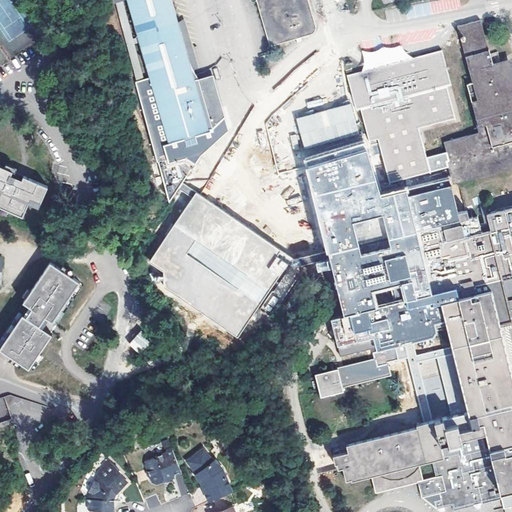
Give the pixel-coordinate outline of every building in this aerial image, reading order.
[(113,0),(170,203),(180,188),(185,181),(191,173),(195,167),(185,160),(168,165),(162,144),(145,86),(152,84),(151,79),(144,81),(133,42),(139,40),(138,36),(132,37),(121,0),(113,0)] [(180,34),(177,22),(175,16),(170,0),(127,0),(138,35),(138,36),(139,40),(151,79),(152,84),(169,142),(179,139),(208,131),(211,130),(210,127),(212,126),(225,117),(218,95),(214,82),(200,86),(198,81),(194,82),(191,71),(180,34)] [(255,0),(269,46),(296,38),(297,43),(302,41),(300,37),(308,34),(311,34),(313,32),(314,31),(315,29),(316,28),(315,26),(314,20),(307,0),(255,0)] [(440,0),(434,1),(436,12),(460,6),(458,0),(440,0)] [(185,18),(177,22),(180,34),(191,71),(199,68),(185,18)] [(475,24),(452,30),(468,87),(463,88),(476,137),(442,146),(444,152),(448,168),(453,186),(511,170),(511,88),(506,67),(489,72),(475,24)] [(431,173),(427,157),(420,130),(460,120),(442,51),(387,65),(347,75),(356,112),(362,111),(370,142),(379,140),(390,183),(431,173)] [(213,76),(198,81),(200,86),(214,82),(213,76)] [(322,140),(328,159),(348,152),(343,134),(336,114),(316,120),(322,140)] [(169,142),(162,144),(168,165),(185,160),(179,139),(169,142)] [(381,201),(367,147),(348,152),(328,159),(307,165),(328,252),(330,260),(344,313),(354,311),(353,305),(369,301),(371,313),(427,300),(427,297),(432,296),(429,284),(417,234),(458,224),(456,216),(449,188),(408,198),(407,194),(381,201)] [(431,173),(448,168),(444,152),(427,157),(431,173)] [(13,171),(0,164),(0,206),(23,216),(31,198),(41,202),(48,186),(24,175),(22,179),(11,174),(13,171)] [(24,175),(13,171),(11,174),(22,179),(24,175)] [(191,196),(196,189),(185,181),(180,188),(191,196)] [(201,193),(196,189),(191,196),(149,258),(163,268),(163,283),(238,335),(257,306),(285,269),(293,259),(295,257),(211,200),(201,193)] [(511,207),(492,212),(492,214),(488,215),(485,220),(488,232),(480,234),(476,219),(467,221),(465,214),(456,216),(458,224),(417,234),(429,284),(432,296),(427,297),(427,300),(371,313),(369,301),(353,305),(354,311),(344,313),(334,315),(343,354),(446,330),(450,348),(429,353),(431,360),(452,355),(470,429),(457,432),(455,425),(442,428),(441,419),(414,426),(415,430),(412,430),(409,427),(403,423),(396,421),(392,421),(383,422),(381,423),(376,426),(371,430),(368,435),(365,440),(345,445),(346,450),(331,454),(333,462),(340,461),(345,479),(370,472),(373,471),(374,473),(375,475),(377,476),(379,477),(381,478),(384,479),(388,479),(389,484),(394,482),(398,481),(398,479),(402,478),(408,476),(413,473),(416,469),(419,466),(420,460),(429,458),(434,476),(422,479),(417,480),(417,481),(421,496),(438,492),(440,499),(434,500),(436,508),(452,504),(454,511),(511,496),(511,507),(504,510),(504,511),(511,511),(511,379),(499,328),(511,324),(505,298),(511,296),(511,207)] [(95,243),(90,235),(85,238),(90,246),(95,243)] [(328,252),(293,259),(285,269),(330,260),(328,252)] [(80,281),(50,261),(23,301),(32,307),(45,316),(53,321),(80,281)] [(39,324),(45,316),(32,307),(26,316),(39,324)] [(39,324),(26,316),(23,314),(0,348),(29,368),(52,333),(39,324)] [(141,355),(152,340),(140,331),(129,345),(141,355)] [(339,365),(340,366),(344,385),(392,375),(390,365),(380,367),(378,357),(339,365)] [(340,366),(317,371),(323,394),(345,389),(344,385),(340,366)] [(183,473),(173,447),(164,451),(163,455),(156,457),(155,460),(152,459),(145,462),(144,465),(146,470),(144,473),(146,478),(150,480),(152,485),(155,486),(183,473)] [(199,483),(208,502),(230,492),(220,472),(214,464),(209,462),(200,451),(185,462),(195,475),(194,476),(199,483)] [(112,511),(113,501),(111,501),(115,493),(116,494),(125,484),(117,475),(119,474),(107,463),(101,469),(102,471),(97,476),(99,478),(94,482),(92,482),(86,493),(88,494),(88,500),(86,500),(86,510),(88,511),(91,511),(112,511)] [(374,473),(373,471),(370,472),(375,491),(417,481),(417,480),(422,479),(419,466),(416,469),(413,473),(408,476),(402,478),(398,479),(398,481),(394,482),(389,484),(388,479),(384,479),(381,478),(379,477),(377,476),(375,475),(374,473)]
